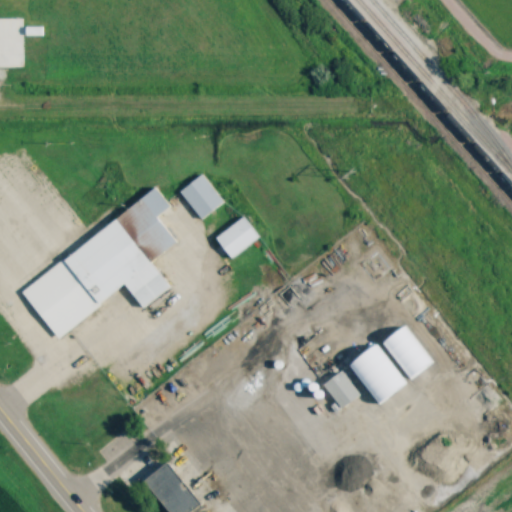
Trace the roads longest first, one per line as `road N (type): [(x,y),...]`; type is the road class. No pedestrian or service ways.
road 1 (residential): [(367,103),(0,107)]
road 2 (secondary): [(75,511),(0,418)]
